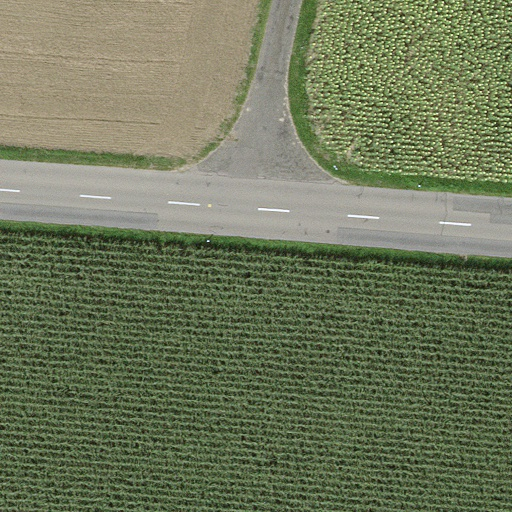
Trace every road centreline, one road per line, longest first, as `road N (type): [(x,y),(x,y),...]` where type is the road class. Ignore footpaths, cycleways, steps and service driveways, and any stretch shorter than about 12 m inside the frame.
road 1 (tertiary): [(511,230),(0,193)]
road 2 (track): [(260,209),(306,0)]
